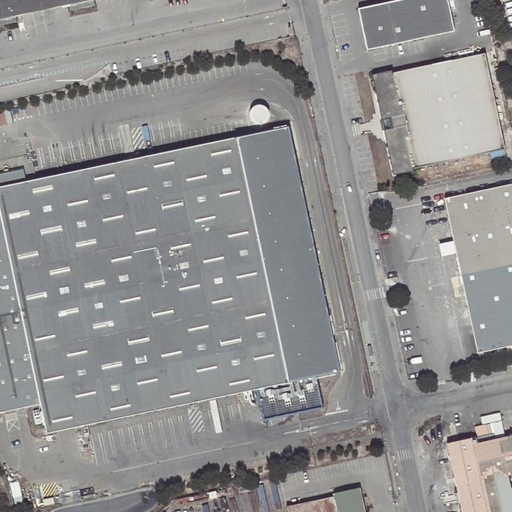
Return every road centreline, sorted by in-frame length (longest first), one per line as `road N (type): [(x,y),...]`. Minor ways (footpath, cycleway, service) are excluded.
road 1 (unclassified): [(309,0),(394,411)]
road 2 (unclassified): [(394,411),(511,386)]
